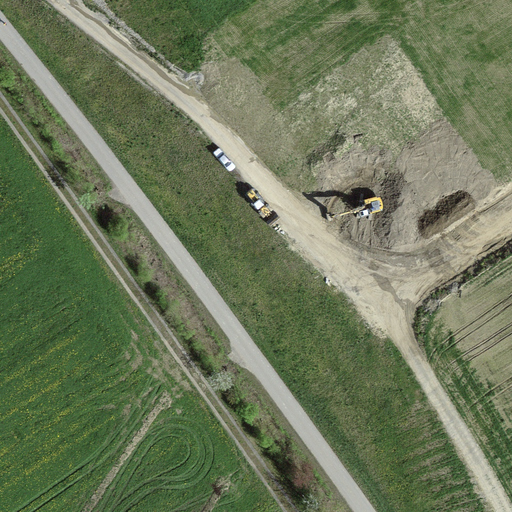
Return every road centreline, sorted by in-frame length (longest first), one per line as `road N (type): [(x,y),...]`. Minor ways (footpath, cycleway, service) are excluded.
road 1 (residential): [(0,20),(362,511)]
road 2 (track): [(0,102),(290,511)]
